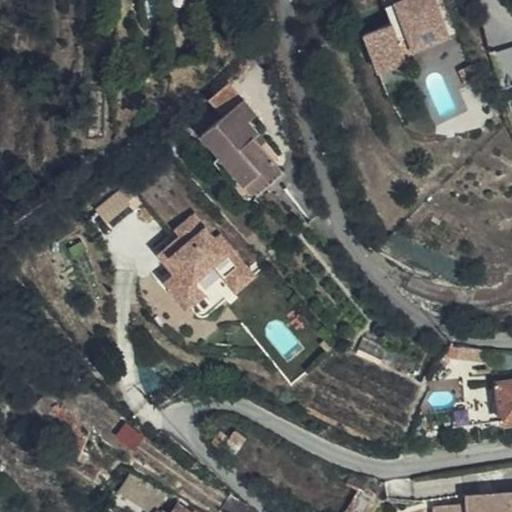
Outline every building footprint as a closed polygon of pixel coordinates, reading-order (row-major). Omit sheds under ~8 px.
[(397,0),(404,17),(393,21),(378,26),(366,30),(379,69),(391,65),(408,59),(400,38),(409,34),(414,47),(430,42),(448,36),(436,0),(397,0)] [(397,0),(387,3),(393,21),(404,17),(397,0)] [(278,60),(275,46),(263,49),(266,63),(278,60)] [(467,86),(481,79),(474,64),(460,69),(467,86)] [(228,113),(245,98),(230,81),(211,97),(228,113)] [(255,135),(262,130),(254,121),(261,115),(245,98),(228,113),(205,133),(248,185),(277,161),(255,135)] [(282,155),(262,130),(255,135),(277,161),(282,155)] [(282,168),(277,161),(248,185),(254,192),(282,168)] [(217,263),(234,284),(251,269),(223,235),(218,238),(197,213),(157,247),(178,273),(169,280),(190,307),(192,304),(207,292),(197,279),(217,263)] [(251,269),(234,284),(240,290),(257,276),(251,269)] [(333,339),(326,345),(333,353),(340,347),(333,339)] [(511,418),(511,379),(451,387),(455,423),(504,416),(504,419),(511,418)] [(88,438),(51,389),(36,401),(80,456),(88,438)] [(132,470),(119,491),(151,511),(155,511),(158,509),(169,492),(132,470)] [(371,479),(354,472),(346,486),(359,493),(347,511),(373,511),(389,488),(371,479)] [(462,502),(438,505),(438,511),(511,511),(511,489),(470,493),(471,502),(472,507),(462,508),(462,502)] [(202,511),(182,496),(178,502),(191,511),(202,511)] [(155,511),(191,511),(178,502),(170,511),(163,511),(158,509),(155,511)]
